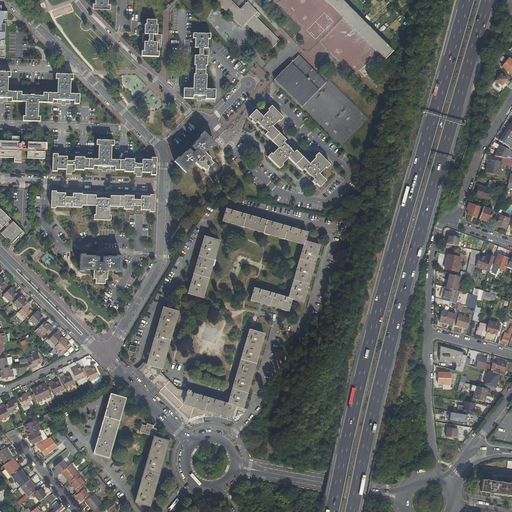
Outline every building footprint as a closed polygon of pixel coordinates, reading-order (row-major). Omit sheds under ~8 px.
[(91,2),(91,8),(109,8),(109,3),(107,3),(106,0),(93,0),(94,3),(91,2)] [(212,0),(240,27),(244,23),(252,32),(263,43),(270,49),(278,41),(270,33),(252,15),(256,12),(246,2),(238,9),(232,3),(229,0),(212,0)] [(324,0),(384,59),(392,51),(362,20),(341,0),(324,0)] [(140,50),(140,56),(157,56),(158,51),(155,51),(155,43),(157,43),(158,34),(156,33),(156,24),(155,24),(155,20),(144,19),(144,24),(143,24),(143,33),(141,33),(141,42),(143,42),(142,50),(140,50)] [(182,88),(182,98),(213,99),(214,90),(205,89),(205,75),(204,75),(204,66),(205,66),(206,57),(208,57),(208,48),(206,48),(206,39),(208,39),(208,33),(191,33),(191,39),(193,39),(193,48),(191,48),(191,56),(193,56),(192,65),(194,65),(193,74),(192,74),(191,89),(182,88)] [(298,54),(273,79),(300,106),(321,85),(325,81),(298,54)] [(243,65),(248,60),(244,57),(240,61),(243,65)] [(511,73),(511,60),(509,58),(502,67),(511,75),(511,73)] [(0,101),(7,102),(7,99),(11,99),(11,101),(25,102),(25,116),(22,116),(22,122),(40,122),(40,117),(38,117),(38,103),(45,103),(52,103),(52,100),(55,100),(56,100),(56,103),(69,104),(69,101),(73,101),(73,104),(79,104),(79,94),(70,94),(71,80),(72,80),(72,74),(55,74),(55,79),(57,79),(57,93),(43,92),(43,95),(38,95),(39,92),(25,92),(25,95),(21,95),(21,92),(7,91),(8,77),(9,78),(10,72),(0,71),(0,101)] [(507,79),(501,74),(495,81),(501,86),(507,79)] [(270,154),(266,158),(278,170),(282,166),(281,165),(287,159),(301,172),(303,169),(306,172),(303,175),(308,179),(310,176),(313,179),(310,182),(314,186),(316,185),(319,188),(328,178),(321,171),(324,167),(325,169),(329,165),(317,153),(313,157),(314,158),(308,164),(295,151),(292,153),(289,150),(292,148),(288,143),(285,146),(282,143),(285,140),(277,133),(271,127),(277,121),(278,122),(282,118),(269,106),(266,110),(267,111),(264,114),(257,107),(248,117),(251,120),(250,122),(253,125),(256,123),(259,125),(256,128),(261,133),(263,130),(266,132),(263,135),(277,149),(271,155),(270,154)] [(511,133),(507,130),(500,141),(503,144),(503,145),(505,145),(508,147),(511,141),(511,140),(511,133)] [(202,172),(209,178),(220,166),(214,160),(212,162),(210,160),(210,159),(204,153),(210,146),(211,147),(215,143),(203,132),(199,136),(200,137),(194,143),(194,144),(196,145),(193,148),(191,147),(188,150),(190,152),(187,155),(185,153),(184,152),(178,159),(178,157),(174,161),(186,172),(189,169),(188,168),(194,162),(201,169),(202,167),(204,170),(202,172)] [(7,140),(0,140),(0,156),(13,157),(13,162),(20,162),(20,150),(26,150),(26,157),(43,157),(43,150),(34,149),(34,148),(43,148),(44,141),(14,140),(14,137),(7,137),(7,140)] [(52,153),(51,170),(56,171),(57,168),(66,168),(65,170),(74,170),(74,169),(83,169),(83,168),(93,168),(93,165),(97,165),(97,169),(110,170),(110,166),(114,166),(114,169),(124,169),(123,170),(133,171),(133,172),(142,173),(142,171),(151,172),(151,174),(156,174),(156,157),(151,157),(151,159),(142,158),(142,157),(133,156),(133,158),(124,158),(124,159),(116,159),(110,159),(111,151),(111,145),(113,145),(113,139),(96,139),(96,144),(98,144),(97,158),(84,158),(84,156),(74,156),(74,154),(66,154),(66,156),(57,155),(57,153),(52,153)] [(506,158),(510,151),(501,147),(500,150),(496,156),(503,158),(506,158)] [(511,166),(511,159),(506,158),(503,158),(501,165),(511,166)] [(502,162),(488,159),(485,172),(499,175),(502,162)] [(487,199),(490,190),(479,186),(476,196),(487,199)] [(92,216),(92,221),(109,222),(109,217),(108,217),(108,208),(122,208),(122,210),(131,211),(132,207),(135,207),(135,211),(147,211),(147,213),(153,213),(154,196),(148,196),(147,198),(139,198),(139,197),(135,197),(135,201),(131,201),(131,196),(122,196),(122,197),(109,197),(109,200),(104,200),(104,197),(98,196),(98,200),(94,199),(94,196),(80,196),(80,195),(71,194),(71,199),(68,199),(68,194),(63,194),(63,195),(55,194),(55,192),(49,192),(49,210),(54,210),(54,208),(67,209),(80,209),(80,207),(94,207),(94,216),(92,216)] [(467,210),(469,210),(468,215),(477,218),(480,207),(469,203),(467,210)] [(493,211),(484,207),(480,219),(489,222),(493,211)] [(0,228),(10,217),(1,208),(0,208),(0,228)] [(305,240),(307,231),(226,208),(223,220),(304,244),(289,297),(254,287),(251,299),(289,311),(292,298),(304,302),(316,258),(320,245),(305,240)] [(510,220),(504,217),(503,218),(500,217),(498,221),(497,220),(495,225),(499,227),(501,228),(506,229),(510,220)] [(22,230),(13,221),(2,233),(10,242),(22,230)] [(203,297),(220,240),(205,235),(188,293),(203,297)] [(446,244),(457,246),(459,238),(448,235),(446,244)] [(465,278),(471,279),(475,266),(479,255),(481,252),(475,250),(465,278)] [(82,253),(81,270),(87,270),(87,269),(95,270),(94,279),(96,279),(96,283),(106,284),(107,279),(108,279),(109,270),(117,271),(117,272),(122,272),(124,255),(117,255),(117,257),(109,256),(108,257),(108,260),(104,260),(104,258),(105,257),(99,256),(99,257),(99,260),(95,259),(95,257),(95,256),(87,255),(87,254),(82,253)] [(493,268),(505,272),(506,268),(508,264),(508,263),(509,260),(509,259),(498,254),(496,259),(493,268)] [(44,255),(40,259),(48,266),(52,261),(44,255)] [(461,258),(449,255),(445,269),(458,272),(461,258)] [(479,255),(475,266),(489,271),(494,258),(488,255),(487,258),(479,255)] [(457,291),(460,277),(449,274),(447,288),(457,291)] [(458,291),(457,291),(447,288),(445,288),(442,300),(455,304),(458,291)] [(2,297),(9,304),(16,296),(10,290),(2,297)] [(482,291),(479,290),(477,297),(483,299),(484,297),(495,300),(496,295),(491,294),(482,291)] [(11,305),(19,312),(26,305),(19,298),(18,299),(12,305),(11,305)] [(29,307),(26,305),(19,312),(17,314),(24,321),(31,313),(27,309),(29,307)] [(161,370),(178,310),(163,306),(154,336),(147,363),(141,369),(158,387),(189,418),(199,414),(205,413),(213,412),(217,413),(227,415),(232,418),(236,405),(243,407),(254,368),(265,333),(249,328),(228,403),(178,388),(169,378),(161,370)] [(447,324),(453,325),(456,314),(442,311),(440,322),(447,324)] [(474,311),(472,320),(479,322),(482,313),(479,312),(474,311)] [(35,313),(28,321),(35,328),(42,320),(35,313)] [(470,318),(459,315),(456,326),(467,329),(470,318)] [(500,324),(489,321),(486,333),(496,336),(500,324)] [(41,338),(43,341),(53,331),(50,328),(50,329),(43,323),(37,330),(38,331),(43,336),(41,338)] [(479,328),(477,328),(476,333),(484,336),(487,326),(480,324),(479,328)] [(511,334),(511,333),(511,326),(510,330),(508,333),(508,334),(505,333),(501,342),(505,344),(506,343),(507,343),(509,340),(509,337),(510,333),(511,334)] [(0,344),(2,344),(9,343),(8,336),(8,334),(7,334),(5,334),(5,335),(3,335),(2,333),(0,333),(0,344)] [(48,340),(55,347),(62,340),(55,333),(48,340)] [(69,346),(62,340),(55,347),(54,348),(61,355),(69,346)] [(463,353),(440,347),(439,362),(459,367),(463,353)] [(36,355),(25,361),(27,365),(30,371),(33,369),(32,368),(40,364),(36,355)] [(487,371),(490,372),(492,365),(486,363),(487,359),(479,357),(477,364),(476,368),(487,371)] [(465,365),(475,367),(475,364),(469,362),(470,359),(467,358),(465,365)] [(496,364),(493,363),(492,365),(490,372),(492,372),(503,375),(504,371),(506,363),(497,360),(496,364)] [(0,369),(0,376),(1,380),(13,378),(11,368),(7,369),(0,369)] [(79,369),(70,373),(74,382),(84,378),(79,369)] [(87,369),(83,370),(89,382),(98,378),(93,369),(88,372),(87,369)] [(495,387),(498,374),(492,372),(490,372),(487,371),(484,384),(495,387)] [(450,373),(438,373),(438,384),(450,385),(450,373)] [(63,377),(59,378),(65,390),(73,386),(68,377),(64,379),(63,377)] [(51,382),(47,384),(53,396),(61,392),(57,382),(52,385),(51,382)] [(43,384),(36,388),(42,401),(49,397),(48,394),(45,388),(43,384)] [(485,400),(488,390),(477,386),(474,397),(485,400)] [(36,388),(30,390),(32,395),(35,401),(36,403),(42,401),(36,388)] [(115,429),(122,406),(125,395),(111,391),(110,391),(100,425),(92,450),(108,454),(112,440),(115,429)] [(30,400),(27,393),(24,395),(24,396),(17,399),(21,408),(28,404),(27,402),(30,400)] [(2,406),(6,414),(15,411),(14,408),(16,407),(13,400),(10,401),(10,402),(2,406)] [(465,402),(463,414),(467,414),(469,414),(473,415),(475,403),(465,402)] [(463,414),(450,412),(449,420),(465,423),(467,414),(463,414)] [(46,414),(44,414),(45,416),(47,415),(52,422),(55,421),(48,413),(46,414)] [(40,428),(35,418),(24,424),(27,430),(25,430),(27,435),(38,430),(40,428)] [(150,505),(154,491),(162,464),(169,440),(156,436),(158,428),(153,426),(154,423),(147,422),(147,425),(142,424),(140,431),(154,435),(151,447),(149,455),(147,461),(142,477),(135,501),(150,505)] [(458,429),(447,427),(446,436),(458,438),(459,435),(457,434),(458,429)] [(41,428),(40,428),(38,430),(38,431),(29,436),(33,443),(35,442),(36,444),(37,444),(43,440),(42,437),(46,435),(43,431),(44,430),(43,428),(42,429),(41,428)] [(75,446),(62,430),(60,431),(56,433),(70,450),(73,448),(75,446)] [(43,440),(37,444),(45,454),(57,446),(50,436),(48,437),(43,440)] [(13,457),(6,446),(0,449),(0,454),(5,462),(13,457)] [(73,448),(70,450),(74,455),(79,451),(75,446),(73,448)] [(5,462),(3,464),(11,475),(12,474),(21,468),(13,457),(5,462)] [(59,473),(61,471),(67,466),(62,460),(54,467),(59,473)] [(67,466),(61,471),(66,477),(67,476),(70,480),(78,473),(70,464),(67,466)] [(25,473),(29,479),(30,478),(22,467),(21,468),(25,473)] [(21,468),(12,474),(21,485),(29,479),(25,473),(21,468)] [(70,480),(69,481),(77,490),(82,486),(86,483),(78,473),(70,480)] [(98,485),(100,487),(103,485),(105,483),(97,474),(95,476),(101,483),(98,485)] [(29,479),(37,489),(38,488),(30,478),(29,479)] [(511,482),(482,478),(481,489),(490,491),(495,492),(511,494),(511,482)] [(21,485),(20,486),(28,496),(32,493),(37,489),(29,479),(21,485)] [(37,489),(32,493),(34,496),(35,495),(39,500),(46,494),(40,486),(38,488),(37,489)] [(79,498),(78,499),(79,501),(81,500),(88,493),(82,486),(77,490),(75,493),(79,498)] [(94,492),(85,500),(93,509),(98,505),(101,503),(102,502),(94,492)] [(111,511),(117,506),(115,503),(108,508),(111,511)]
